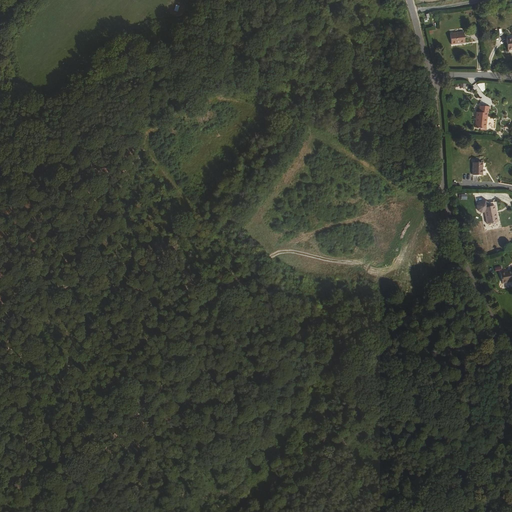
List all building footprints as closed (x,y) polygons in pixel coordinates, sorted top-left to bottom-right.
[(451,35),(452,46),(466,44),(464,33),(451,35)] [(490,106),(481,106),(481,113),(477,113),(476,128),(487,129),(487,114),(489,114),(490,106)] [(484,162),(474,162),(474,175),(483,175),(484,162)] [(502,204),(491,206),(494,222),(505,220),(502,204)] [(511,267),(502,270),(504,281),(511,279),(511,267)]
